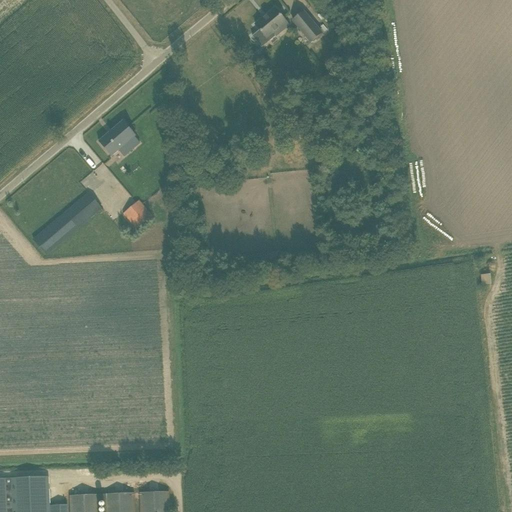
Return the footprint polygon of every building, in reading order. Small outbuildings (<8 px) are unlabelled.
[(283,32),(290,26),(275,9),(255,25),(267,40),(280,29),(283,32)] [(322,34),(310,19),(304,12),(293,21),(311,43),(322,34)] [(123,121),(98,142),(112,157),(136,137),(123,121)] [(47,255),(102,209),(89,193),(34,240),(47,255)] [(136,203),(126,211),(123,214),(136,229),(149,218),(136,203)] [(67,511),(68,505),(50,506),(49,477),(0,479),(0,511),(67,511)] [(169,511),(169,492),(140,493),(140,511),(134,511),(134,494),(70,496),(70,511),(169,511)]
